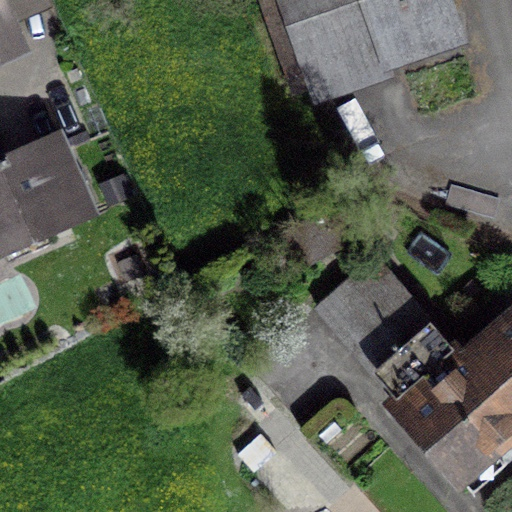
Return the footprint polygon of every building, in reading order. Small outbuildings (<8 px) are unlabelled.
[(1,0),(0,0),(0,71),(28,59),(1,0)] [(462,48),(444,0),(267,0),(305,105),(462,48)] [(58,134),(0,158),(0,258),(94,218),(58,134)] [(374,196),(283,223),(296,265),(387,238),(374,196)] [(389,264),(324,318),(463,483),(511,441),(511,306),(509,303),(457,345),(389,264)]
